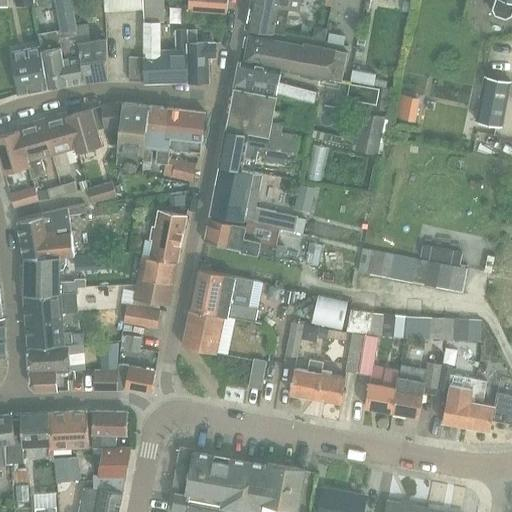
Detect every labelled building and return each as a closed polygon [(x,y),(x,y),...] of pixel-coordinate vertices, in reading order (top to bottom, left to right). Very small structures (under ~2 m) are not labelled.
[(39,35),(41,46),(49,88),(85,81),(78,30),(75,0),(56,0),(62,31),(39,35)] [(119,11),(118,0),(104,0),(106,12),(119,11)] [(131,0),(118,0),(119,11),(132,10),(131,0)] [(131,0),(132,10),(144,9),(143,0),(131,0)] [(143,0),(144,9),(146,44),(145,58),(145,64),(145,81),(145,83),(210,81),(209,58),(217,57),(217,42),(197,43),(197,30),(177,31),(178,50),(161,51),(161,23),(165,22),(164,0),(143,0)] [(190,0),(189,10),(226,13),(227,13),(228,0),(190,0)] [(251,0),(246,28),(251,29),(273,33),(284,35),(288,13),(299,16),(301,0),(321,0),(324,0),(251,0)] [(511,0),(495,0),(493,9),(496,15),(506,19),(511,15),(511,13),(511,0)] [(107,28),(78,30),(85,81),(108,80),(107,28)] [(249,35),(249,37),(244,62),(280,69),(280,70),(341,82),(347,52),(303,44),(302,46),(249,35)] [(15,52),(20,93),(20,94),(49,88),(41,46),(15,52)] [(145,58),(130,57),(130,80),(145,81),(145,64),(145,58)] [(277,82),(280,70),(280,69),(244,62),(239,61),(233,87),(234,87),(275,95),(314,105),(316,92),(277,82)] [(475,119),(502,125),(511,82),(484,77),(475,119)] [(378,104),(380,88),(351,83),(348,99),(378,104)] [(299,135),(278,131),(280,122),(310,127),(314,105),(275,95),(234,87),(226,127),(255,133),(255,132),(269,135),(267,149),(296,154),(299,135)] [(102,104),(102,106),(103,128),(118,127),(119,103),(102,104)] [(149,106),(136,105),(121,104),(118,152),(144,153),(149,106)] [(168,164),(169,157),(170,147),(171,136),(164,135),(168,108),(149,106),(144,153),(143,161),(151,162),(152,152),(149,152),(150,146),(158,147),(157,162),(165,164),(168,164)] [(102,145),(92,109),(92,108),(67,115),(67,116),(76,148),(75,148),(77,152),(102,145)] [(206,112),(168,108),(164,135),(171,136),(170,147),(202,151),(206,112)] [(52,155),(75,148),(76,148),(67,116),(67,115),(66,112),(41,119),(52,155)] [(364,113),(356,148),(376,152),(383,117),(364,113)] [(52,155),(41,119),(17,126),(18,130),(18,129),(29,166),(28,166),(32,178),(46,174),(41,158),(52,155)] [(226,127),(219,165),(253,171),(258,147),(267,149),(269,135),(255,132),(255,133),(226,127)] [(0,158),(4,173),(28,166),(29,166),(18,129),(18,130),(0,134),(0,158)] [(333,135),(329,171),(342,172),(346,137),(333,135)] [(267,150),(265,161),(282,164),(284,153),(267,150)] [(196,164),(169,157),(168,164),(165,164),(164,174),(193,182),(196,164)] [(219,165),(215,185),(258,194),(262,173),(253,171),(219,165)] [(293,211),(292,213),(322,220),(325,208),(295,201),(299,184),(282,180),(276,207),(293,211)] [(74,181),(61,185),(63,195),(77,191),(74,181)] [(88,188),(92,202),(116,195),(113,181),(88,188)] [(50,199),(63,195),(61,185),(47,189),(50,199)] [(258,194),(215,185),(210,212),(253,222),(281,229),(302,234),(306,218),(256,207),(258,194)] [(35,186),(10,193),(14,207),(39,200),(35,186)] [(17,218),(25,258),(61,256),(75,256),(68,212),(73,211),(73,214),(86,212),(84,205),(85,205),(84,203),(17,218)] [(152,228),(150,239),(154,240),(150,259),(177,262),(186,216),(185,216),(159,211),(156,229),(152,228)] [(209,217),(204,241),(241,249),(240,251),(258,254),(281,259),(284,246),(277,245),(281,229),(253,222),(247,221),(246,226),(210,218),(210,217),(209,217)] [(451,226),(451,240),(469,240),(469,227),(451,226)] [(462,252),(423,245),(421,257),(459,264),(462,252)] [(358,272),(370,274),(374,251),(362,248),(358,272)] [(385,253),(374,251),(370,274),(380,276),(385,253)] [(391,278),(395,255),(385,253),(380,276),(391,278)] [(395,255),(391,278),(401,280),(406,257),(395,255)] [(61,282),(61,256),(25,258),(24,296),(78,293),(78,288),(79,288),(86,288),(86,279),(76,279),(76,281),(61,282)] [(169,305),(177,262),(150,259),(142,257),(133,298),(169,305)] [(401,280),(411,282),(416,259),(410,258),(406,257),(401,280)] [(411,282),(424,285),(428,261),(416,259),(411,282)] [(424,285),(436,287),(441,264),(428,261),(424,285)] [(436,287),(448,289),(453,266),(441,264),(436,287)] [(465,268),(453,266),(448,289),(463,292),(467,269),(465,268)] [(190,308),(224,315),(224,316),(227,316),(254,322),(257,308),(263,282),(254,280),(235,276),(199,269),(190,308)] [(24,296),(29,348),(82,343),(82,341),(84,341),(83,332),(71,332),(71,330),(63,331),(62,311),(79,310),(78,294),(79,294),(79,288),(78,288),(78,293),(24,296)] [(123,322),(157,327),(160,310),(126,304),(123,322)] [(224,315),(190,308),(182,346),(216,353),(224,316),(224,315)] [(361,310),(350,309),(345,331),(359,333),(361,310)] [(373,311),(361,310),(359,333),(370,334),(372,313),(373,313),(373,311)] [(318,349),(322,314),(309,312),(305,347),(318,349)] [(384,314),(373,313),(372,313),(370,334),(381,335),(384,314)] [(395,315),(384,314),(381,335),(392,336),(395,315)] [(406,316),(395,315),(392,336),(404,337),(405,337),(406,316)] [(419,317),(406,316),(405,337),(404,337),(404,338),(418,339),(419,317)] [(431,317),(419,317),(418,339),(430,339),(431,317)] [(444,318),(431,317),(430,339),(443,340),(444,318)] [(456,318),(444,318),(443,340),(455,340),(456,318)] [(468,319),(456,318),(455,340),(467,341),(468,319)] [(481,320),(468,319),(467,341),(480,342),(481,320)] [(292,321),(285,355),(297,357),(303,324),(292,321)] [(346,371),(358,373),(364,336),(352,334),(346,371)] [(377,338),(364,336),(358,373),(371,376),(377,338)] [(29,348),(27,348),(29,371),(74,368),(74,370),(86,369),(86,362),(70,364),(69,353),(85,352),(84,343),(82,343),(29,348)] [(118,343),(100,344),(100,369),(118,367),(119,363),(118,343)] [(254,360),(249,386),(261,389),(266,361),(254,359),(254,360)] [(294,368),(290,393),(317,398),(322,373),(324,362),(310,359),(308,370),(294,368)] [(428,362),(424,381),(398,376),(396,387),(391,412),(419,417),(424,386),(437,388),(442,364),(428,362)] [(100,369),(94,369),(94,390),(118,390),(120,363),(119,363),(118,367),(100,369)] [(155,371),(155,370),(120,363),(118,390),(126,389),(127,388),(151,392),(155,371)] [(442,364),(437,388),(448,390),(442,422),(443,422),(466,426),(475,379),(453,374),(454,366),(442,364)] [(75,379),(74,370),(74,368),(29,371),(30,385),(36,390),(67,389),(67,390),(68,390),(68,379),(75,379)] [(365,407),(391,412),(396,387),(394,387),(397,371),(386,369),(383,385),(369,382),(365,407)] [(345,377),(322,373),(317,398),(341,403),(345,377)] [(511,424),(511,423),(511,395),(496,392),(494,405),(494,406),(482,404),(482,403),(486,381),(475,379),(466,426),(489,431),(490,431),(492,420),(511,424)] [(127,411),(116,411),(96,409),(96,448),(109,448),(116,447),(116,434),(127,434),(127,411)] [(52,413),(55,448),(90,447),(87,411),(52,413)] [(15,442),(3,443),(6,464),(13,464),(23,463),(22,449),(55,448),(52,413),(12,415),(15,442)] [(12,415),(0,416),(0,468),(6,468),(6,464),(3,443),(15,442),(12,415)] [(131,447),(130,446),(130,447),(116,447),(109,448),(96,448),(96,453),(104,455),(101,476),(96,475),(95,484),(124,483),(126,475),(131,447)] [(182,511),(296,511),(305,470),(267,463),(267,466),(183,450),(171,510),(183,511),(182,511)] [(66,481),(71,480),(68,458),(56,458),(56,460),(55,460),(57,482),(66,481)] [(46,460),(31,460),(32,475),(46,474),(46,460)] [(124,483),(95,484),(94,489),(83,487),(79,511),(118,511),(122,494),(124,483)] [(363,511),(366,498),(339,493),(323,490),(318,511),(363,511)] [(384,511),(425,511),(427,509),(387,502),(384,511)]
